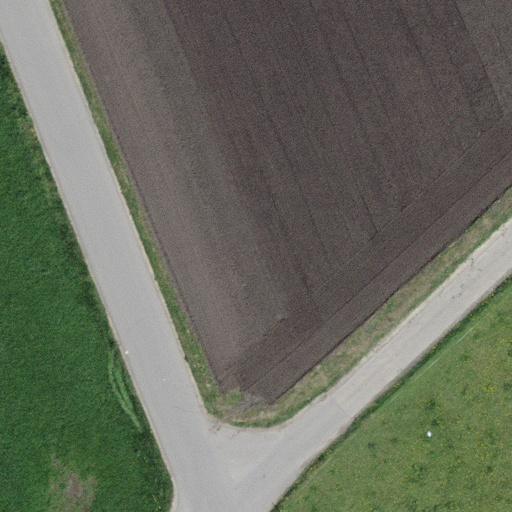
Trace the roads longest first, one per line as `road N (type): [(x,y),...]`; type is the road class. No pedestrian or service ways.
road 1 (unclassified): [(213,511),(17,0)]
road 2 (track): [(511,253),(237,511)]
